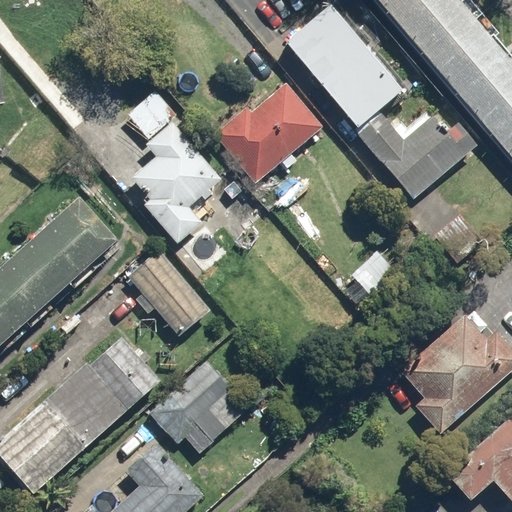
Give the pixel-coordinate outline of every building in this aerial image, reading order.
[(511,50),(470,0),(385,0),(511,150),(511,50)] [(337,1),(291,40),(364,126),(410,88),(337,1)] [(290,82),(259,109),(253,102),(217,133),(260,182),(327,124),(290,82)] [(152,138),(180,114),(158,90),(131,114),(152,138)] [(391,114),(364,136),(416,199),(484,143),(464,120),(452,130),(433,107),(405,131),(391,114)] [(177,120),(150,143),(159,154),(136,174),(152,193),(142,201),(179,244),(205,221),(204,219),(214,210),(204,198),(227,177),(177,120)] [(91,195),(0,274),(0,351),(129,238),(91,195)] [(208,222),(183,243),(208,271),(232,250),(208,222)] [(216,309),(162,247),(128,277),(182,338),(216,309)] [(417,404),(443,433),(511,371),(511,346),(497,330),(489,336),(460,303),(402,355),(433,390),(417,404)] [(127,335),(0,448),(0,452),(37,494),(166,379),(127,335)] [(211,358),(151,412),(180,445),(189,437),(203,454),(255,408),(211,358)] [(511,416),(449,472),(476,503),(500,482),(511,495),(511,416)] [(128,469),(143,485),(113,511),(187,511),(209,493),(160,439),(128,469)]
